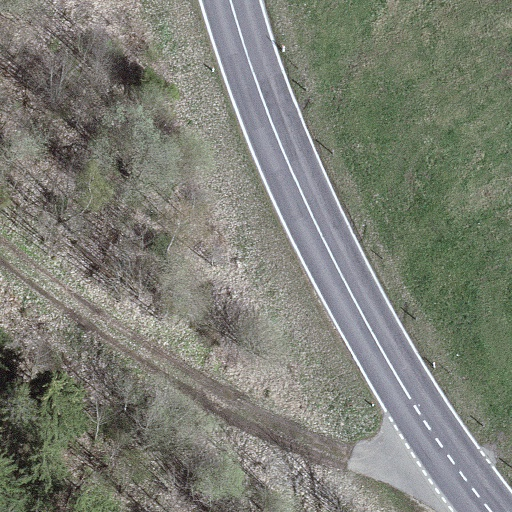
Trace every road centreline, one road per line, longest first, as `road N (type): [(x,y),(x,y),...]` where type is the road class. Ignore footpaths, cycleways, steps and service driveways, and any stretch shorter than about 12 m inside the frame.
road 1 (secondary): [(493,511),(396,365),(322,228),(233,0)]
road 2 (track): [(127,342),(274,430),(368,460),(460,469)]
